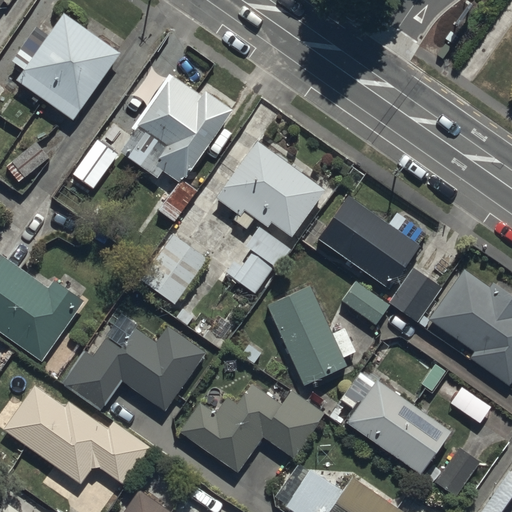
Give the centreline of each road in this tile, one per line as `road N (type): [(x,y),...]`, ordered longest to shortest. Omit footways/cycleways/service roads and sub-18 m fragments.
road 1 (secondary): [(511,185),(358,77)]
road 2 (secondary): [(358,77),(248,0)]
